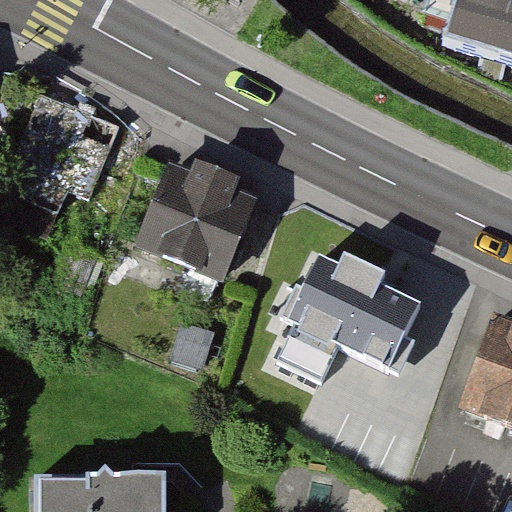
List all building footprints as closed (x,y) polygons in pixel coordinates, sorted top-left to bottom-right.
[(511,0),(461,0),(445,48),(511,70),(511,0)] [(102,225),(129,133),(36,106),(9,197),(102,225)] [(257,211),(163,172),(128,255),(222,295),(257,211)] [(439,308),(318,254),(265,371),(326,398),(341,364),(402,390),(439,308)] [(511,331),(498,326),(463,421),(511,438),(511,331)] [(176,511),(175,479),(27,485),(28,511),(176,511)]
